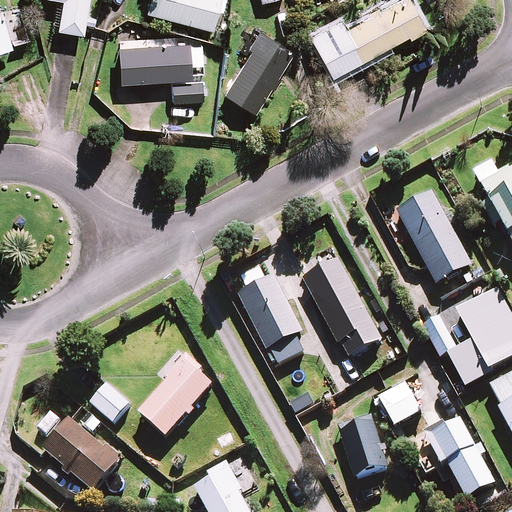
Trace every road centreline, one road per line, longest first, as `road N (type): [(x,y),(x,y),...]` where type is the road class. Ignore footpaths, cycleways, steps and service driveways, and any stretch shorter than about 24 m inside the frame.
road 1 (residential): [(511,63),(199,227)]
road 2 (residential): [(199,227),(94,294),(30,321),(0,321)]
road 3 (residential): [(0,166),(29,167),(113,221),(138,227)]
